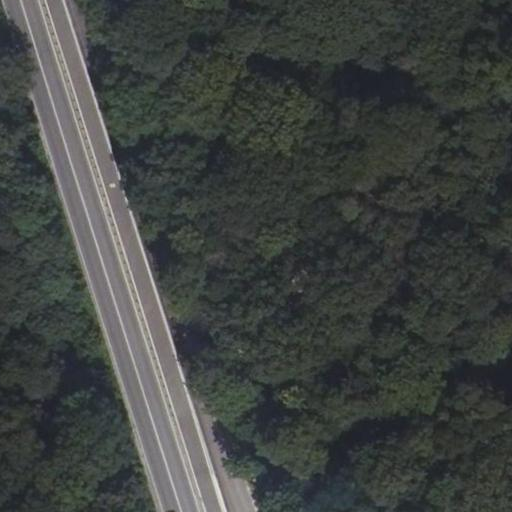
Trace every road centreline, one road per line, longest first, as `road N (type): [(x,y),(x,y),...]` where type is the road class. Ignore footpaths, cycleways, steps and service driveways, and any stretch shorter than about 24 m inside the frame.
road 1 (secondary): [(24,0),(185,511)]
road 2 (track): [(235,496),(374,0)]
road 3 (track): [(235,496),(511,356)]
